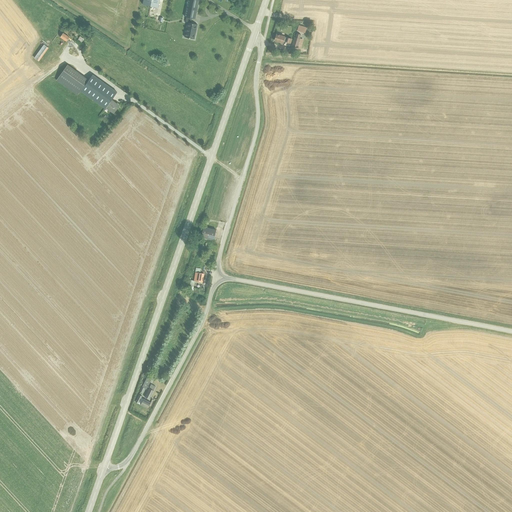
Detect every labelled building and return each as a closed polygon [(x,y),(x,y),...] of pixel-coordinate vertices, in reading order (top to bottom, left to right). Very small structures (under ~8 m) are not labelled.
[(195,19),(198,0),(187,0),(185,17),(186,17),(185,22),(187,23),(187,22),(191,23),(192,18),(195,19)] [(197,24),(191,23),(187,22),(187,23),(184,37),(194,39),(197,24)] [(69,37),(63,33),(60,37),(66,41),(69,37)] [(297,47),(301,34),(296,33),(292,46),(297,47)] [(290,43),(291,39),(276,34),(274,40),(285,43),(285,42),(290,43)] [(48,47),(44,44),(34,58),(39,61),(48,47)] [(117,92),(92,74),(88,80),(67,65),(56,80),(76,95),(80,90),(105,108),(106,107),(113,112),(118,105),(111,100),(117,92)] [(213,240),(216,230),(203,227),(201,237),(213,240)] [(203,282),(204,274),(200,273),(195,273),(194,272),(193,274),(195,275),(194,278),(194,280),(203,282)] [(142,387),(140,391),(143,392),(145,388),(147,389),(152,379),(147,377),(142,387)] [(145,397),(149,399),(156,386),(151,384),(145,397)] [(142,396),(139,394),(136,400),(136,399),(135,400),(136,401),(135,402),(148,408),(151,403),(143,399),(141,398),(142,396)]
